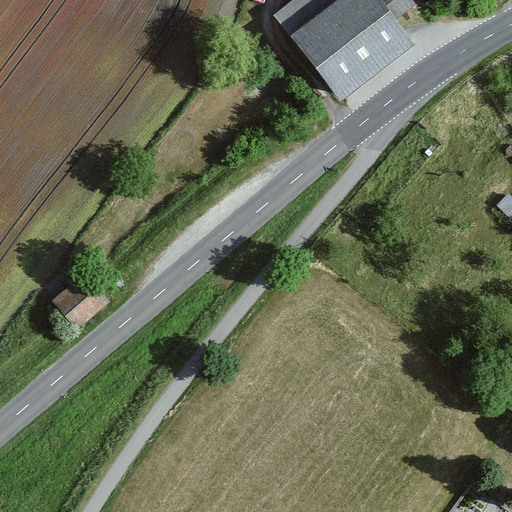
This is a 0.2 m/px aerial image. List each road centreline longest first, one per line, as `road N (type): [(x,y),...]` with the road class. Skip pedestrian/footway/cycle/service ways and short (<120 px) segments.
road 1 (tertiary): [(511,24),(394,97),(0,429)]
road 2 (track): [(394,97),(371,151),(185,367),(88,511)]
